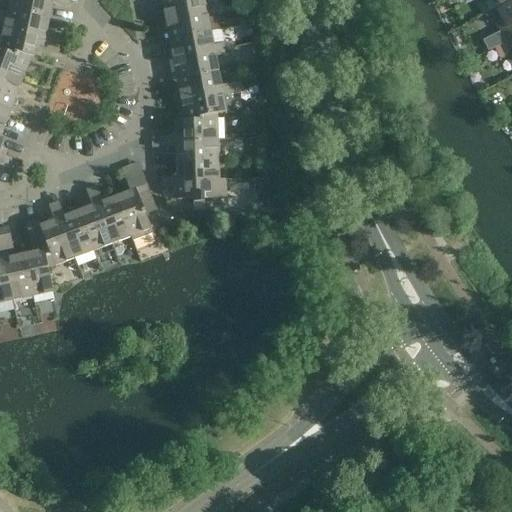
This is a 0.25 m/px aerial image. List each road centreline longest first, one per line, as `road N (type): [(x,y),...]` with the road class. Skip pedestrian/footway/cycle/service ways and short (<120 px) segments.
road 1 (tertiary): [(437,326),(355,199),(319,79),(314,0)]
road 2 (residential): [(437,326),(197,511)]
road 3 (residential): [(0,202),(126,147),(126,80),(88,31),(83,0)]
